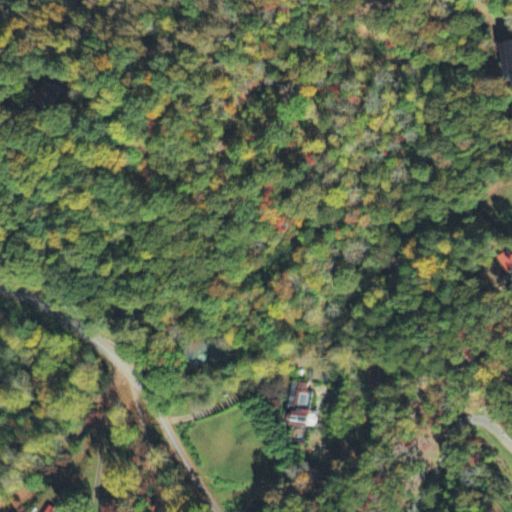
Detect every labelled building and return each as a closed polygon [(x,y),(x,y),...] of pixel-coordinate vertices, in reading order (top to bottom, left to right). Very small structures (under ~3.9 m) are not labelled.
[(507,79),(511,78),(511,42),(501,44),(507,79)] [(63,91),(44,83),(36,101),(55,110),(63,91)] [(509,276),(511,273),(511,250),(498,260),(509,276)] [(226,360),(219,340),(188,350),(195,370),(226,360)] [(306,428),(310,385),(291,383),(286,426),(306,428)]
